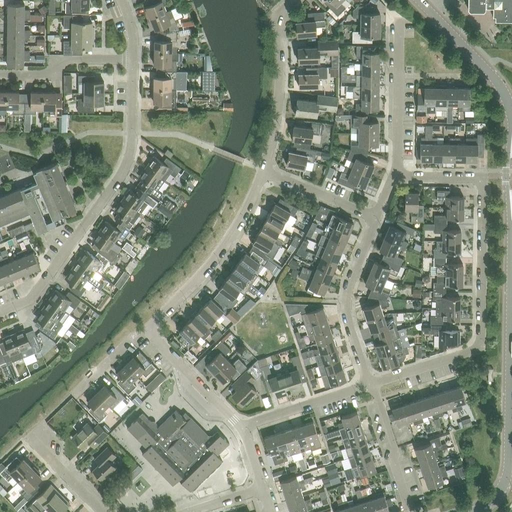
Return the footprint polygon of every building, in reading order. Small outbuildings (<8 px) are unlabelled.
[(88,0),(64,0),(64,3),(66,3),(66,14),(83,14),(83,8),(89,8),(88,0)] [(166,0),(148,0),(150,5),(145,7),(147,10),(145,11),(148,19),(166,12),(163,6),(168,4),(166,0)] [(341,0),(330,0),(331,1),(327,5),(337,16),(345,8),(339,2),(341,0)] [(511,0),(467,0),(467,9),(469,11),(483,11),(485,9),(493,9),(492,18),(495,18),(495,22),(511,22),(511,0)] [(7,14),(30,15),(30,10),(24,10),(24,4),(8,4),(7,14)] [(48,11),(44,5),(38,9),(42,15),(48,11)] [(360,25),(379,25),(379,13),(367,13),(367,6),(357,6),(352,11),(352,18),(361,18),(360,25)] [(186,7),(176,10),(179,18),(189,15),(186,7)] [(171,10),(166,12),(148,19),(151,27),(153,27),(154,30),(159,28),(162,33),(162,34),(177,31),(179,31),(173,17),(171,10)] [(324,26),(323,12),(307,13),(308,21),(296,22),(297,36),(316,35),(315,27),(324,26)] [(7,14),(7,25),(24,25),(24,20),(30,20),(30,15),(7,14)] [(72,35),(93,35),(93,27),(91,27),(91,22),(77,22),(77,15),(63,15),(63,28),(72,28),(72,35)] [(184,22),(186,30),(195,28),(193,20),(184,22)] [(7,25),(7,35),(30,35),(30,30),(24,30),(24,25),(7,25)] [(379,25),(360,25),(360,31),(352,31),(352,43),(367,43),(367,37),(379,37),(379,25)] [(154,41),(154,53),(171,53),(176,53),(176,46),(177,31),(162,34),(162,33),(159,34),(159,41),(154,41)] [(30,35),(7,35),(7,45),(23,45),(23,40),(29,40),(30,35)] [(93,35),(72,35),(72,41),(63,41),(63,54),(77,55),(77,48),(91,48),(91,43),(93,43),(93,35)] [(338,54),(337,42),(337,40),(318,40),(318,47),(297,48),(298,62),(319,62),(319,55),(338,54)] [(23,45),(7,45),(7,55),(29,55),(29,51),(23,50),(23,45)] [(362,64),(379,64),(379,52),(375,52),(375,46),(356,46),(356,57),(362,57),(362,64)] [(171,53),(154,53),(154,65),(159,65),(159,71),(176,71),(176,61),(178,61),(178,53),(176,53),(171,53)] [(29,55),(7,55),(7,66),(23,66),(23,60),(29,61),(29,55)] [(356,70),(356,75),(378,75),(379,64),(362,64),(362,70),(356,70)] [(327,78),(326,67),(311,68),(311,74),(298,74),(299,88),(318,87),(318,78),(327,78)] [(176,71),(159,71),(159,77),(153,77),(153,81),(152,81),(151,90),(176,90),(186,90),(186,72),(176,71)] [(214,90),(214,72),(203,71),(203,90),(214,90)] [(63,83),(71,83),(71,75),(63,75),(63,81),(63,83)] [(84,93),(103,93),(103,82),(90,82),(90,76),(78,75),(78,82),(78,87),(84,87),(84,93)] [(378,75),(356,75),(356,86),(362,86),(378,86),(378,75)] [(362,86),(356,86),(348,86),(348,91),(353,91),(353,98),(361,98),(378,98),(378,86),(362,86)] [(435,88),(435,110),(441,111),(441,117),(446,117),(446,111),(447,88),(447,86),(439,86),(439,88),(435,88)] [(417,94),(417,110),(426,110),(426,113),(435,113),(435,110),(435,88),(424,87),(424,94),(417,94)] [(458,88),(447,88),(446,111),(447,111),(451,111),(451,105),(457,105),(458,105),(458,88)] [(458,105),(458,111),(469,111),(470,88),(458,88),(458,105)] [(15,89),(6,89),(6,108),(13,109),(13,114),(24,114),(24,97),(18,97),(19,91),(15,91),(15,89)] [(31,97),(24,97),(24,114),(36,114),(36,109),(43,109),(43,90),(34,90),(34,91),(31,91),(31,97)] [(43,90),(43,109),(50,109),(50,114),(61,114),(61,97),(55,97),(55,92),(52,92),(52,90),(43,90)] [(176,90),(151,90),(151,98),(153,98),(153,103),(155,103),(155,109),(175,109),(176,107),(176,90)] [(103,93),(84,93),(84,99),(77,98),(77,112),(89,112),(89,104),(103,104),(103,93)] [(336,111),(337,97),(318,95),(317,102),(297,99),(296,107),(294,107),(293,113),(316,116),(317,109),(336,111)] [(355,104),(355,115),(368,115),(368,109),(378,110),(378,98),(361,98),(361,104),(355,104)] [(368,115),(355,115),(351,115),(344,115),(344,118),(351,118),(351,126),(359,127),(359,133),(378,134),(378,122),(368,122),(368,115)] [(312,133),(321,134),(322,123),(311,122),(310,128),(294,126),(292,140),(311,142),(312,133)] [(432,131),(432,125),(424,126),(425,138),(421,138),(421,144),(420,144),(420,160),(431,161),(432,138),(431,138),(432,131)] [(350,140),(350,150),(365,153),(365,145),(377,145),(378,134),(359,133),(359,140),(350,140)] [(466,144),(465,161),(477,161),(477,150),(483,150),(483,134),(477,134),(477,138),(465,138),(465,144),(466,144)] [(437,138),(432,138),(431,161),(443,161),(443,144),(437,144),(437,138)] [(443,144),(443,161),(454,161),(454,138),(449,138),(449,144),(443,144)] [(454,138),(454,161),(465,161),(466,144),(465,144),(459,144),(459,138),(454,138)] [(321,152),(316,151),(301,148),(300,154),(289,152),(286,165),(304,169),(305,161),(313,163),(315,155),(321,156),(321,152)] [(164,154),(170,158),(173,154),(167,150),(164,154)] [(365,153),(350,150),(346,159),(354,163),(352,169),(369,176),(373,165),(362,160),(365,153)] [(160,178),(164,181),(170,173),(174,177),(180,169),(166,158),(162,163),(155,157),(153,158),(149,162),(150,164),(147,168),(161,178),(160,178)] [(37,182),(60,172),(56,162),(36,171),(36,172),(33,173),(37,182)] [(352,169),(346,166),(343,173),(341,172),(337,182),(350,188),(353,182),(364,187),(369,176),(352,169)] [(161,178),(147,168),(144,172),(142,172),(139,176),(139,178),(147,184),(143,189),(158,199),(162,194),(157,190),(164,181),(160,178),(161,178)] [(184,170),(179,176),(185,180),(190,174),(184,170)] [(64,182),(60,172),(37,182),(37,183),(38,186),(40,192),(64,182)] [(68,191),(64,182),(40,192),(44,201),(68,191)] [(25,187),(20,189),(26,204),(30,213),(29,213),(33,222),(35,226),(38,233),(64,222),(62,216),(52,220),(52,219),(46,222),(34,195),(36,195),(34,188),(38,186),(37,183),(32,185),(31,183),(32,183),(31,183),(24,186),(25,186),(25,187)] [(20,189),(10,193),(20,217),(29,213),(30,213),(26,204),(20,189)] [(156,201),(142,191),(138,196),(131,190),(128,191),(125,195),(126,197),(123,201),(140,213),(148,203),(152,207),(156,201)] [(72,200),(68,191),(44,201),(48,210),(72,200)] [(445,208),(463,208),(463,197),(449,197),(449,191),(437,191),(436,200),(445,200),(445,208)] [(405,209),(411,209),(411,222),(423,222),(423,205),(417,205),(417,192),(405,192),(405,209)] [(10,193),(1,197),(10,221),(20,217),(10,193)] [(10,221),(1,197),(0,196),(0,222),(1,224),(10,221)] [(76,210),(72,200),(48,210),(52,219),(52,220),(62,216),(76,210)] [(269,213),(284,222),(289,214),(293,217),(298,209),(282,200),(279,205),(273,202),(271,205),(273,206),(269,213)] [(140,213),(123,201),(120,205),(118,205),(115,209),(115,211),(123,217),(119,222),(129,229),(134,221),(140,213)] [(463,208),(445,208),(445,215),(434,215),(434,224),(446,224),(446,219),(463,219),(463,208)] [(163,214),(169,218),(173,213),(167,209),(163,214)] [(300,220),(307,221),(310,212),(303,210),(300,220)] [(263,218),(261,222),(279,232),(284,222),(269,213),(265,219),(263,218)] [(395,221),(397,222),(401,224),(404,217),(397,214),(395,221)] [(328,225),(349,233),(353,223),(332,215),(328,225)] [(35,226),(33,222),(23,226),(25,230),(35,226)] [(100,232),(114,242),(116,238),(121,237),(124,239),(130,231),(119,223),(115,228),(107,222),(105,223),(102,226),(103,228),(100,232)] [(261,226),(258,233),(273,241),(280,246),(283,240),(276,236),(279,232),(261,222),(259,225),(261,226)] [(389,225),(384,237),(405,246),(407,242),(402,240),(405,233),(412,235),(414,229),(397,222),(395,227),(389,225)] [(446,224),(434,224),(434,231),(434,233),(442,233),(442,241),(460,241),(460,230),(446,230),(446,224)] [(10,237),(25,230),(23,226),(23,225),(8,231),(10,237)] [(314,231),(322,234),(324,235),(345,243),(349,233),(328,225),(325,231),(316,227),(314,231)] [(134,234),(139,238),(144,230),(139,226),(134,234)] [(309,229),(306,236),(310,238),(314,231),(309,229)] [(114,242),(100,232),(98,235),(96,235),(93,239),(93,241),(101,247),(98,252),(109,260),(112,263),(118,254),(109,248),(114,242)] [(273,241),(258,233),(254,239),(252,238),(250,242),(256,245),(253,250),(267,260),(270,257),(273,258),(280,246),(273,241)] [(345,243),(324,235),(322,234),(318,244),(319,245),(340,253),(345,243)] [(405,246),(384,237),(379,250),(384,252),(382,258),(400,265),(403,259),(396,256),(399,248),(404,250),(405,246)] [(299,248),(305,250),(308,242),(303,240),(299,248)] [(442,241),(437,240),(436,249),(433,249),(433,258),(446,258),(446,252),(460,252),(460,241),(442,241)] [(340,253),(319,245),(315,255),(336,263),(340,253)] [(295,253),(306,258),(309,252),(305,250),(299,248),(295,253)] [(21,251),(30,271),(39,267),(33,252),(28,254),(26,249),(21,251)] [(291,253),(285,249),(282,255),(287,258),(291,253)] [(267,260),(253,250),(250,255),(244,251),(241,254),(243,256),(239,262),(253,272),(252,272),(257,276),(257,275),(261,269),(267,260)] [(19,258),(14,260),(20,275),(30,271),(21,251),(16,253),(19,258)] [(82,257),(79,260),(93,270),(96,272),(101,266),(103,268),(109,260),(98,252),(94,257),(86,251),(84,251),(82,255),(82,257)] [(336,263),(315,255),(313,260),(319,262),(317,267),(332,273),(336,263)] [(20,275),(14,260),(9,262),(7,256),(2,258),(11,279),(20,275)] [(473,257),(463,256),(462,274),(473,274),(473,257)] [(0,279),(1,283),(11,279),(2,258),(0,259),(0,279)] [(374,262),(369,273),(385,279),(388,273),(396,276),(400,265),(382,258),(380,264),(374,262)] [(446,258),(433,258),(433,267),(436,267),(436,275),(438,275),(462,275),(462,264),(446,264),(446,258)] [(288,267),(291,268),(295,270),(299,262),(291,259),(288,267)] [(93,270),(79,260),(77,264),(75,264),(72,268),(73,270),(86,280),(91,284),(100,290),(104,285),(93,277),(96,272),(93,270)] [(253,272),(239,262),(234,268),(232,266),(230,269),(251,285),(257,276),(252,272),(253,272)] [(270,272),(276,276),(278,273),(281,269),(281,268),(275,264),(270,271),(270,272)] [(332,273),(317,267),(315,272),(302,267),(300,272),(328,283),(332,273)] [(298,271),(295,270),(291,268),(288,274),(296,277),(296,276),(298,271)] [(251,285),(230,269),(227,273),(229,274),(225,280),(239,290),(239,291),(244,294),(251,285)] [(86,280),(73,270),(70,273),(68,273),(66,277),(66,279),(74,285),(70,290),(80,296),(85,288),(82,286),(86,280)] [(124,271),(113,285),(119,289),(129,275),(124,271)] [(314,289),(324,293),(328,283),(300,272),(298,277),(310,282),(308,287),(314,289)] [(385,279),(369,273),(365,284),(372,287),(368,297),(386,298),(393,282),(385,279)] [(462,275),(438,275),(438,282),(433,282),(433,291),(445,291),(445,286),(462,286),(462,275)] [(239,290),(225,280),(221,286),(219,285),(216,288),(222,292),(218,297),(231,308),(238,300),(234,297),(239,291),(239,290)] [(64,310),(68,304),(74,309),(80,300),(68,292),(65,297),(57,291),(55,292),(52,296),(52,298),(50,301),(64,310)] [(445,291),(433,291),(433,300),(435,300),(435,308),(459,308),(459,297),(445,297),(445,291)] [(231,308),(218,297),(214,302),(209,296),(206,299),(208,301),(202,307),(215,319),(221,312),(225,316),(225,315),(231,308)] [(386,298),(368,297),(370,306),(363,309),(367,320),(383,315),(381,308),(389,305),(386,298)] [(64,310),(50,301),(48,304),(46,304),(43,308),(43,310),(57,320),(62,324),(69,314),(64,310)] [(242,304),(236,311),(241,316),(247,308),(242,304)] [(298,304),(301,314),(316,309),(314,304),(298,304)] [(215,319),(202,307),(197,312),(196,310),(193,313),(207,327),(215,319)] [(323,307),(301,314),(304,325),(326,318),(323,307)] [(231,308),(225,315),(234,323),(240,315),(231,308)] [(459,308),(435,308),(435,316),(430,316),(430,325),(443,325),(443,319),(459,319),(459,308)] [(57,320),(43,310),(42,312),(39,313),(36,317),(37,319),(44,325),(41,330),(53,338),(63,324),(62,324),(57,320)] [(405,312),(396,312),(398,322),(406,321),(405,312)] [(192,318),(187,323),(199,335),(203,339),(211,331),(207,327),(193,313),(190,316),(192,318)] [(383,315),(367,320),(370,331),(375,330),(377,337),(397,330),(393,319),(385,321),(383,315)] [(329,328),(326,318),(304,325),(308,335),(329,328)] [(203,339),(199,335),(187,323),(181,328),(180,327),(177,330),(182,335),(178,339),(188,349),(193,345),(195,347),(199,343),(201,345),(205,341),(203,339)] [(79,329),(71,324),(68,328),(76,334),(79,329)] [(422,325),(421,333),(430,334),(430,325),(422,325)] [(443,325),(430,325),(430,334),(439,334),(438,347),(446,348),(446,342),(459,342),(459,331),(457,331),(442,331),(443,325)] [(333,338),(329,328),(308,335),(309,340),(315,338),(317,343),(333,338)] [(20,351),(21,351),(23,357),(41,350),(35,336),(28,338),(25,331),(22,330),(18,332),(17,334),(14,336),(20,351)] [(397,330),(377,337),(379,343),(375,345),(378,356),(395,351),(394,351),(403,348),(397,330)] [(20,351),(14,336),(11,337),(9,336),(4,338),(3,340),(7,349),(1,351),(6,362),(11,360),(12,362),(23,357),(21,351),(20,351)] [(60,337),(56,343),(63,348),(67,343),(60,337)] [(333,338),(317,343),(318,348),(312,350),(314,355),(336,348),(333,338)] [(213,375),(227,361),(223,356),(230,350),(220,340),(209,351),(215,357),(206,365),(208,367),(207,369),(213,375)] [(48,350),(55,356),(61,349),(53,343),(48,350)] [(406,347),(403,348),(394,351),(395,351),(378,356),(382,368),(403,361),(405,356),(405,354),(408,353),(406,347)] [(336,348),(314,355),(318,366),(339,359),(336,348)] [(197,358),(193,354),(188,358),(192,363),(197,358)] [(123,363),(136,377),(141,372),(145,377),(155,367),(147,359),(141,365),(133,357),(131,355),(123,363)] [(283,374),(289,392),(291,391),(292,393),(297,391),(297,389),(303,387),(299,374),(304,372),(298,355),(290,357),(293,366),(282,370),(283,374)] [(227,361),(213,375),(219,381),(220,380),(222,382),(231,374),(235,378),(246,367),(238,358),(232,365),(227,361)] [(339,359),(318,366),(321,376),(343,369),(339,359)] [(258,360),(246,371),(254,379),(261,372),(258,360)] [(136,377),(123,363),(115,371),(116,373),(124,381),(120,385),(128,394),(136,386),(132,382),(136,377)] [(283,374),(282,374),(281,373),(279,372),(278,373),(277,374),(276,376),(272,377),(268,365),(260,367),(262,372),(266,387),(271,385),(275,396),(289,392),(283,374)] [(343,369),(321,376),(324,387),(346,379),(343,369)] [(15,371),(10,373),(13,381),(19,378),(15,371)] [(252,398),(250,396),(256,390),(250,384),(255,380),(254,379),(246,371),(236,381),(241,385),(232,394),(241,404),(244,402),(246,404),(252,398)] [(160,372),(153,379),(158,385),(166,378),(165,378),(160,372)] [(108,405),(107,405),(111,410),(124,397),(116,389),(112,393),(102,383),(94,391),(108,405)] [(460,386),(450,389),(457,411),(462,409),(460,403),(465,402),(460,386)] [(142,403),(156,417),(172,403),(158,388),(142,403)] [(450,389),(441,393),(446,408),(451,406),(453,412),(457,411),(450,389)] [(108,405),(94,391),(86,399),(95,409),(91,413),(99,422),(107,414),(103,410),(107,405),(108,405)] [(446,408),(441,393),(431,396),(438,417),(443,415),(441,410),(446,408)] [(141,401),(136,396),(131,400),(137,406),(141,401)] [(431,396),(421,399),(426,414),(431,413),(433,418),(438,417),(431,396)] [(421,399),(412,402),(419,423),(423,422),(421,416),(426,414),(421,399)] [(402,405),(401,402),(390,406),(393,413),(388,415),(389,418),(404,413),(402,405)] [(412,402),(402,405),(404,413),(407,421),(412,419),(414,425),(419,423),(412,402)] [(185,412),(184,413),(181,416),(176,410),(157,428),(142,413),(126,428),(137,438),(147,449),(142,454),(172,485),(179,479),(190,491),(221,460),(216,455),(229,443),(217,431),(209,439),(206,437),(207,435),(185,412)] [(339,429),(360,422),(357,412),(341,417),(343,422),(337,424),(339,429)] [(407,421),(404,413),(389,418),(390,421),(395,420),(397,427),(408,423),(407,421)] [(441,425),(439,418),(433,420),(435,427),(441,425)] [(470,418),(462,421),(464,428),(472,425),(470,418)] [(453,422),(456,428),(456,430),(456,431),(462,429),(463,428),(461,421),(461,420),(461,419),(453,422)] [(308,441),(310,449),(311,450),(321,447),(313,422),(303,425),(308,441)] [(363,431),(360,422),(339,429),(342,438),(363,431)] [(108,434),(98,424),(93,429),(87,423),(72,438),(82,449),(89,443),(94,448),(108,434)] [(308,441),(303,425),(293,428),(301,451),(310,449),(308,441)] [(293,428),(283,431),(291,455),(296,453),(301,451),(293,428)] [(291,455),(283,431),(274,435),(283,462),(287,460),(286,456),(291,455)] [(363,431),(342,438),(343,443),(345,448),(366,441),(363,431)] [(283,462),(274,435),(264,438),(269,453),(271,453),(274,464),(283,462)] [(430,443),(415,448),(418,458),(439,451),(447,448),(445,444),(441,445),(438,437),(429,440),(430,443)] [(366,441),(345,448),(348,458),(354,456),(369,451),(366,441)] [(328,447),(330,453),(339,450),(337,444),(328,447)] [(115,467),(109,461),(115,456),(107,447),(94,460),(98,464),(92,470),(102,480),(115,467)] [(354,456),(348,458),(351,467),(372,460),(369,451),(354,456)] [(441,456),(439,451),(418,458),(421,468),(437,462),(435,457),(441,456)] [(328,454),(321,456),(324,464),(330,462),(328,454)] [(19,481),(32,468),(23,459),(19,463),(14,458),(0,471),(0,472),(8,481),(14,475),(19,481)] [(307,462),(309,468),(316,466),(314,459),(307,462)] [(372,460),(351,467),(354,477),(360,475),(376,470),(372,460)] [(438,467),(437,462),(421,468),(424,477),(445,470),(444,466),(438,467)] [(325,466),(328,475),(335,472),(332,464),(325,466)] [(453,469),(455,477),(464,474),(462,466),(453,469)] [(33,467),(32,468),(19,481),(24,487),(19,492),(27,500),(38,490),(33,485),(41,478),(38,475),(40,474),(33,467)] [(285,469),(271,474),(273,480),(287,476),(285,469)] [(447,475),(445,470),(424,477),(427,487),(443,482),(441,477),(447,475)] [(328,475),(331,485),(339,483),(335,473),(328,475)] [(284,491),(305,484),(313,481),(311,477),(303,479),(297,481),(296,476),(280,481),(284,491)] [(145,477),(134,485),(129,478),(117,488),(124,497),(129,493),(135,500),(152,486),(145,477)] [(321,480),(324,488),(331,485),(328,478),(321,480)] [(305,484),(284,491),(287,501),(302,496),(301,491),(307,489),(305,485),(305,484)] [(61,498),(54,491),(48,497),(43,492),(26,508),(30,511),(42,511),(46,508),(50,511),(59,511),(63,509),(64,510),(70,505),(62,497),(61,498)] [(321,500),(326,498),(324,491),(318,493),(321,500)] [(376,506),(391,501),(390,498),(385,500),(383,492),(372,496),(373,499),(373,498),(376,506)] [(366,494),(362,496),(366,511),(377,511),(376,506),(373,498),(373,499),(368,500),(366,494)] [(302,496),(287,501),(290,510),(311,503),(310,499),(304,501),(302,496)] [(359,503),(354,505),(356,511),(366,511),(362,496),(357,497),(359,503)] [(347,501),(342,502),(345,511),(356,511),(354,505),(349,506),(347,501)] [(391,501),(376,506),(377,511),(389,511),(387,506),(392,505),(391,501)] [(17,510),(22,506),(19,502),(14,507),(17,510)] [(345,511),(342,502),(337,504),(339,510),(334,511),(345,511)] [(311,503),(290,510),(290,511),(307,511),(307,510),(313,508),(311,503)]
